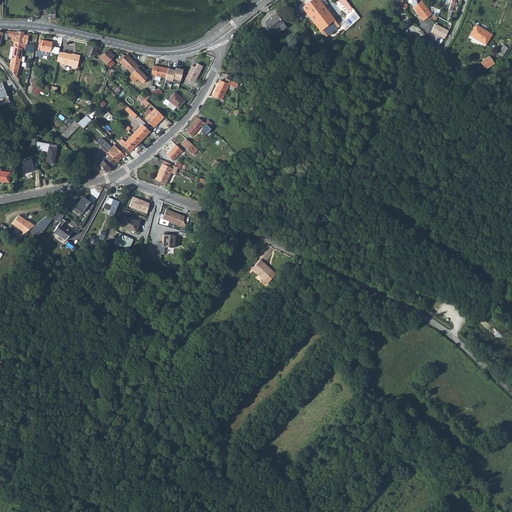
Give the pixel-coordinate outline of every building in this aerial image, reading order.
[(318,0),(311,0),(303,7),(301,5),(300,6),(299,8),(303,12),(305,10),(325,37),(339,26),(324,6),(327,4),(324,0),(319,0),(318,0)] [(352,8),(345,0),(339,0),(348,11),(352,8)] [(421,2),(413,10),(425,22),(430,17),(425,12),(428,9),(421,2)] [(340,24),(346,30),(360,17),(355,11),(340,24)] [(279,15),(268,24),(274,32),(281,27),(284,31),(288,28),(279,15)] [(435,24),(430,33),(444,39),(448,30),(435,24)] [(476,25),(470,36),(486,46),(493,35),(485,30),(484,32),(479,29),(480,27),(476,25)] [(10,29),(9,34),(11,34),(11,36),(12,37),(20,39),(25,40),(27,32),(22,31),(23,29),(10,29)] [(39,36),(34,52),(39,54),(40,51),(46,52),(47,48),(49,49),(51,39),(39,36)] [(11,42),(8,55),(17,57),(20,44),(19,44),(20,39),(12,37),(10,42),(11,42)] [(503,44),(498,53),(503,56),(508,47),(503,44)] [(101,53),(108,59),(114,53),(107,47),(101,53)] [(77,63),(80,51),(74,50),(74,51),(71,51),(71,50),(62,48),(61,48),(60,54),(57,53),(56,57),(59,58),(59,59),(64,60),(64,59),(72,61),(72,62),(77,63)] [(122,51),(117,56),(131,70),(138,63),(126,51),(124,53),(122,51)] [(6,61),(6,63),(12,72),(15,65),(17,57),(8,55),(6,61)] [(489,57),(480,63),(485,71),(494,65),(489,57)] [(192,62),(185,75),(195,80),(203,63),(197,60),(195,63),(192,62)] [(139,61),(138,63),(131,70),(128,73),(134,78),(136,75),(141,80),(147,74),(149,77),(150,74),(151,66),(147,65),(145,68),(145,67),(143,68),(142,67),(143,65),(139,61)] [(151,66),(150,74),(160,76),(160,73),(165,74),(167,64),(152,61),(151,66)] [(169,67),(166,79),(173,81),(174,78),(176,69),(169,67)] [(176,67),(176,69),(174,78),(181,80),(184,69),(176,67)] [(222,80),(214,95),(223,99),(230,84),(238,87),(239,83),(228,78),(226,82),(222,80)] [(2,79),(0,79),(0,98),(4,97),(5,101),(10,99),(8,94),(9,94),(7,89),(5,90),(3,85),(4,85),(2,79)] [(44,89),(35,83),(31,89),(40,95),(44,89)] [(147,88),(141,94),(145,98),(153,88),(147,88)] [(174,89),(168,96),(166,95),(164,98),(173,105),(176,102),(178,104),(183,96),(174,89)] [(136,111),(126,103),(123,106),(132,115),(136,111)] [(153,105),(142,117),(151,126),(162,114),(153,105)] [(141,120),(131,130),(139,137),(148,127),(141,120)] [(205,124),(199,120),(189,133),(195,138),(202,128),(205,129),(203,134),(207,136),(212,129),(211,129),(205,124)] [(67,130),(62,134),(61,135),(66,139),(79,125),(76,121),(71,125),(67,129),(67,130)] [(65,123),(63,125),(67,129),(71,125),(68,121),(65,123)] [(63,125),(58,129),(62,134),(67,130),(67,129),(63,125)] [(139,137),(131,130),(127,135),(122,131),(118,136),(129,146),(139,137)] [(104,140),(100,145),(116,161),(121,156),(123,154),(117,149),(113,145),(112,147),(104,140)] [(200,150),(187,140),(183,146),(196,156),(200,150)] [(50,144),(36,142),(37,151),(48,153),(46,163),(54,164),(57,149),(49,147),(50,144)] [(116,161),(100,145),(98,147),(106,154),(98,163),(107,171),(116,161)] [(184,152),(177,146),(168,157),(175,163),(184,152)] [(118,149),(117,149),(123,154),(121,156),(123,157),(126,154),(121,149),(120,150),(118,149)] [(31,157),(22,160),(26,173),(35,170),(31,157)] [(156,180),(167,185),(173,171),(172,170),(174,166),(166,162),(164,167),(163,166),(156,180)] [(1,171),(0,171),(0,181),(9,183),(10,173),(1,171)] [(83,196),(75,207),(83,212),(86,208),(91,210),(94,205),(90,202),(91,201),(83,196)] [(133,196),(130,206),(147,213),(150,202),(133,196)] [(113,216),(119,202),(109,198),(103,208),(110,210),(108,214),(113,216)] [(185,216),(166,208),(163,218),(182,226),(184,221),(185,216)] [(13,221),(25,232),(31,228),(35,225),(30,220),(28,221),(20,213),(13,221)] [(48,215),(35,225),(31,228),(36,233),(41,229),(43,231),(52,219),(48,215)] [(124,216),(120,226),(136,232),(138,227),(136,226),(138,221),(124,216)] [(62,219),(54,232),(66,241),(72,232),(65,226),(67,223),(62,219)] [(2,224),(0,227),(0,229),(6,234),(9,230),(2,224)] [(129,250),(134,239),(121,232),(118,236),(114,242),(129,250)] [(165,234),(163,246),(173,248),(176,236),(165,234)] [(147,249),(145,257),(156,260),(159,253),(147,249)] [(262,259),(253,266),(265,280),(274,272),(262,259)] [(403,461),(399,465),(405,469),(408,466),(403,461)]
